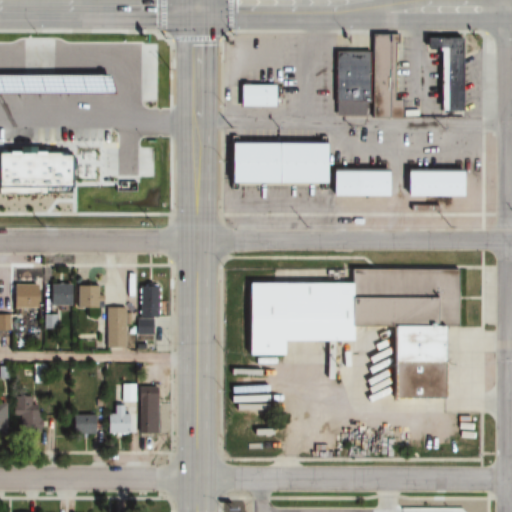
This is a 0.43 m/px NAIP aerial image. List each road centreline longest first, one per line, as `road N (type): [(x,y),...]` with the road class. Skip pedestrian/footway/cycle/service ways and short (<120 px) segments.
road 1 (residential): [(0,479),(511,480)]
road 2 (residential): [(0,241),(511,240)]
road 3 (residential): [(506,0),(506,511)]
road 4 (secondary): [(196,511),(196,5)]
road 5 (primary): [(0,4),(196,5)]
road 6 (primary): [(196,5),(375,6)]
road 7 (primary): [(375,6),(506,7)]
